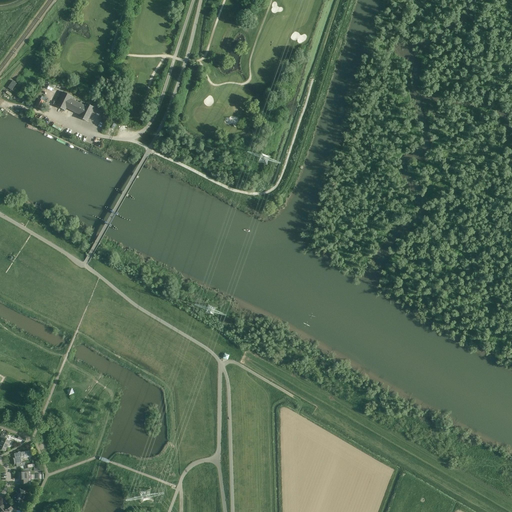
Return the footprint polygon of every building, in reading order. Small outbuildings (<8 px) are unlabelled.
[(17,83),(13,81),(8,88),(12,90),(17,83)] [(65,110),(66,108),(80,115),(78,117),(88,122),(94,108),(85,103),(84,105),(71,99),(72,97),(63,92),(56,106),(65,110)] [(36,103),(34,107),(41,110),(45,102),(38,98),(36,103)] [(112,120),(105,133),(108,134),(115,121),(112,120)] [(5,439),(5,437),(6,437),(6,436),(7,436),(7,435),(7,434),(7,433),(6,432),(5,431),(4,431),(3,431),(0,438),(0,441),(1,442),(0,445),(0,448),(5,451),(8,445),(9,446),(11,442),(10,441),(5,439)] [(19,452),(18,452),(18,453),(14,453),(15,457),(13,458),(14,459),(14,460),(14,462),(15,463),(15,465),(17,465),(17,467),(25,465),(24,462),(22,462),(21,458),(32,456),(31,450),(21,452),(20,451),(20,452),(19,452)] [(24,472),(19,472),(19,480),(21,479),(22,484),(29,484),(29,472),(30,472),(30,468),(27,468),(24,469),(24,472)] [(26,496),(24,491),(17,488),(16,490),(19,494),(18,495),(13,497),(14,500),(19,502),(20,499),(22,499),(25,500),(24,500),(26,496)]
